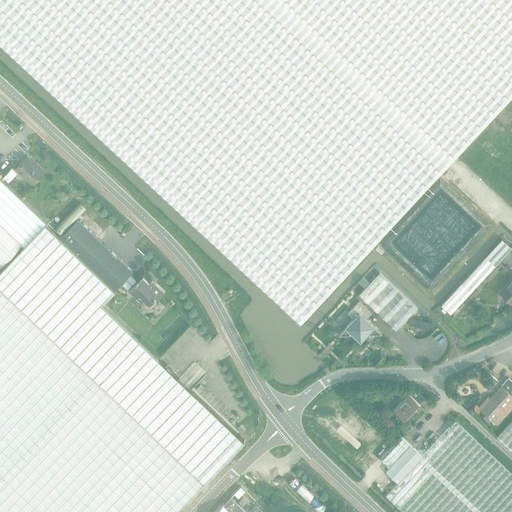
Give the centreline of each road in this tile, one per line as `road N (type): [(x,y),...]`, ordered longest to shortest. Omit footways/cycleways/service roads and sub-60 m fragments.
road 1 (tertiary): [(280,416),(172,241),(0,73)]
road 2 (unclassified): [(280,416),(334,374),(430,370)]
road 3 (tertiary): [(377,511),(280,416)]
road 4 (tertiary): [(193,511),(280,416)]
